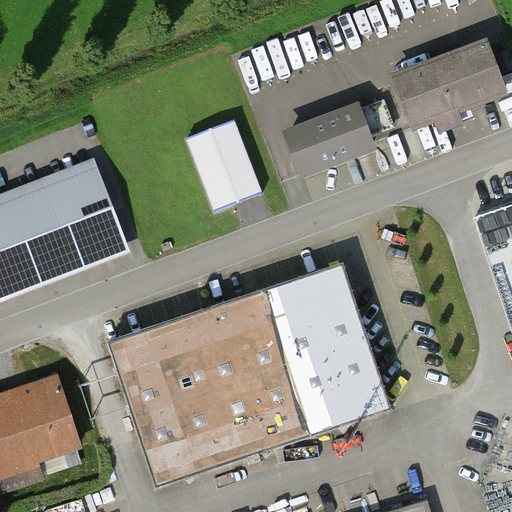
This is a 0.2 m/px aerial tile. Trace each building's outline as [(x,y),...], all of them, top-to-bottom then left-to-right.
[(400,78),(420,131),(511,96),(511,74),(499,40),(400,78)] [(292,131),(310,178),(385,150),(367,103),(292,131)] [(195,139),(222,212),(271,193),(244,121),(195,139)] [(0,199),(0,298),(3,306),(11,303),(135,256),(138,255),(103,161),(0,199)] [(354,268),(120,346),(167,488),(401,410),(354,268)] [(65,378),(0,398),(0,476),(2,482),(89,454),(65,378)]
